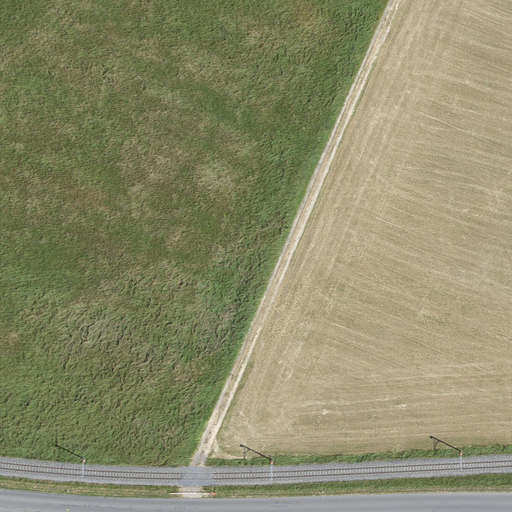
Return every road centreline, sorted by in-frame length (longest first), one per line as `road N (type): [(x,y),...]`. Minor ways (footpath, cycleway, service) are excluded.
road 1 (track): [(393,0),(217,415),(194,476),(197,511)]
road 2 (tertiary): [(511,508),(255,511)]
road 3 (tertiary): [(134,511),(0,504)]
